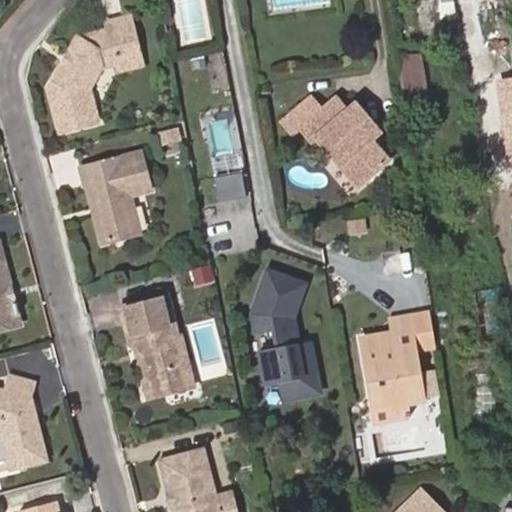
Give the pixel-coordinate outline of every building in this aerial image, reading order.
[(102,61),(141,52),(133,19),(109,25),(111,32),(82,39),(56,80),(51,89),(63,134),(101,124),(92,90),(104,70),(102,61)] [(102,61),(104,70),(119,73),(145,67),(141,52),(102,61)] [(426,100),(419,55),(399,58),(406,103),(426,100)] [(511,77),(498,80),(511,194),(511,77)] [(370,131),(353,109),(350,112),(339,100),(324,112),(314,100),(286,123),(296,136),(303,130),(314,144),(319,139),(353,180),(363,171),(370,179),(389,162),(371,140),(369,141),(364,135),(370,131)] [(358,105),(353,109),(370,131),(364,135),(369,141),(371,140),(381,133),(358,105)] [(242,147),(237,111),(211,114),(217,151),(242,147)] [(181,131),(161,135),(164,146),(183,142),(181,131)] [(220,199),(252,192),(243,148),(211,155),(220,199)] [(99,215),(92,216),(98,241),(136,231),(126,191),(148,186),(139,150),(77,167),(81,183),(84,182),(90,204),(96,204),(99,215)] [(363,171),(353,180),(360,188),(370,179),(363,171)] [(90,204),(92,216),(99,215),(96,204),(90,204)] [(7,293),(12,288),(0,241),(0,329),(21,324),(18,314),(21,312),(19,303),(16,304),(15,301),(10,301),(7,293)] [(312,282),(266,263),(246,313),(259,386),(284,382),(287,401),(324,395),(315,340),(300,342),(297,321),(312,282)] [(190,270),(193,283),(207,280),(203,267),(190,270)] [(15,301),(12,288),(7,293),(10,301),(15,301)] [(181,290),(166,294),(171,312),(186,308),(181,290)] [(171,312),(166,294),(120,305),(129,342),(135,346),(143,344),(147,355),(144,361),(149,379),(154,395),(189,386),(183,364),(189,359),(183,334),(178,335),(171,312)] [(363,322),(352,324),(358,362),(354,362),(357,378),(361,377),(367,377),(372,376),(366,336),(363,322)] [(372,376),(367,377),(372,407),(422,399),(410,328),(366,336),(372,376)] [(143,344),(135,346),(140,363),(144,361),(147,355),(143,344)] [(183,364),(189,386),(196,384),(189,359),(183,364)] [(14,448),(9,457),(12,468),(49,457),(41,426),(32,423),(31,415),(37,412),(33,395),(37,380),(10,372),(6,387),(0,385),(0,427),(1,428),(9,431),(14,448)] [(154,395),(149,379),(143,381),(147,397),(154,395)] [(422,399),(372,407),(374,421),(424,413),(422,399)] [(32,423),(41,426),(37,412),(31,415),(32,423)] [(240,423),(227,425),(229,436),(242,433),(240,423)] [(1,428),(9,457),(14,448),(9,431),(1,428)] [(216,492),(201,444),(157,458),(166,490),(161,492),(166,507),(170,506),(172,511),(239,511),(233,487),(216,492)] [(442,511),(424,493),(403,511),(442,511)] [(62,511),(59,499),(21,510),(22,511),(62,511)]
